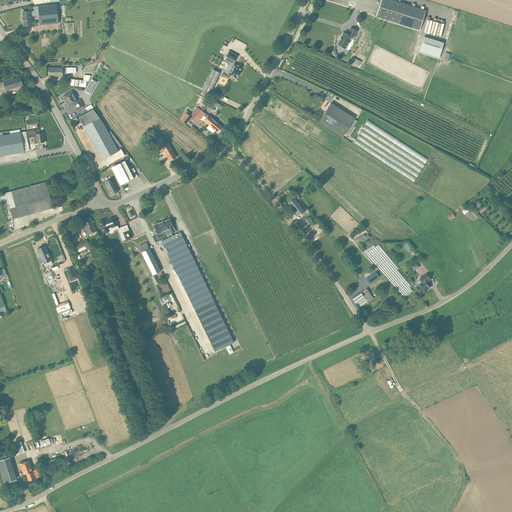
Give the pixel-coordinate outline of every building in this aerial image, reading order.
[(393,0),(380,0),(376,17),(419,30),(425,10),(393,0)] [(58,23),(56,4),(38,5),(38,6),(33,7),(34,11),(31,11),(22,11),(23,27),(33,26),(32,16),(38,15),(39,25),(58,23)] [(353,38),(356,32),(350,28),(347,34),(343,33),(341,38),(340,37),(339,39),(340,40),(337,44),(340,46),(339,48),(340,49),(343,51),(344,50),(350,38),(352,39),(353,38)] [(443,42),(424,36),(419,52),(439,58),(443,42)] [(234,79),(235,78),(236,78),(238,74),(240,72),(240,71),(241,68),(242,67),(234,63),(234,64),(233,63),(235,61),(237,56),(229,51),(226,56),(232,59),(225,72),(229,73),(229,74),(232,76),(231,77),(234,79)] [(48,76),(62,76),(62,73),(76,73),(76,67),(48,68),(48,76)] [(209,94),(219,73),(212,69),(202,91),(209,94)] [(71,79),(70,85),(85,87),(91,75),(83,75),(83,80),(71,79)] [(0,82),(0,91),(22,85),(20,77),(14,79),(13,77),(3,80),(3,82),(0,82)] [(92,77),(86,89),(90,91),(97,80),(97,79),(92,77)] [(71,92),(71,91),(63,96),(69,106),(72,104),(76,111),(83,107),(74,90),(71,92)] [(330,103),(318,121),(342,137),(354,118),(330,103)] [(191,114),(195,118),(201,110),(197,107),(191,114)] [(103,123),(99,117),(93,109),(78,118),(101,160),(106,158),(109,164),(125,155),(121,148),(118,150),(103,123)] [(199,121),(204,115),(206,113),(205,113),(201,110),(195,118),(199,121)] [(191,117),(190,116),(186,113),(180,119),(186,124),(191,117)] [(206,113),(204,115),(206,117),(203,120),(209,125),(214,120),(206,113)] [(214,120),(209,125),(218,132),(222,127),(214,120)] [(367,120),(353,144),(414,181),(428,157),(367,120)] [(34,136),(35,136),(37,143),(44,142),(43,133),(40,133),(39,129),(26,131),(20,132),(0,135),(0,156),(24,152),(22,144),(28,143),(26,136),(33,134),(34,136)] [(161,136),(153,141),(155,145),(163,140),(161,136)] [(161,147),(169,161),(176,157),(168,143),(161,147)] [(128,182),(130,181),(130,180),(133,178),(124,161),(113,167),(121,184),(122,184),(128,181),(128,182)] [(105,182),(112,195),(117,192),(111,179),(105,182)] [(8,201),(13,219),(53,208),(45,182),(0,194),(0,196),(2,203),(8,201)] [(305,210),(297,200),(300,198),(297,196),(287,204),(298,217),(305,210)] [(475,200),(471,204),(476,210),(480,206),(475,200)] [(81,220),(87,235),(97,231),(91,216),(81,220)] [(311,216),(307,219),(312,225),(316,222),(311,216)] [(117,225),(114,217),(109,219),(109,220),(105,222),(104,219),(99,221),(103,233),(108,231),(109,232),(109,233),(110,233),(111,233),(112,233),(113,232),(113,231),(112,227),(117,225)] [(154,230),(153,232),(154,233),(156,234),(157,233),(157,234),(168,229),(171,233),(175,231),(172,226),(173,226),(170,221),(166,222),(165,221),(159,224),(159,223),(153,225),(155,229),(154,230)] [(126,240),(132,237),(129,230),(123,233),(126,240)] [(234,342),(182,236),(181,236),(179,233),(172,236),(168,238),(161,241),(214,352),(234,342)] [(365,236),(364,234),(356,240),(359,245),(367,239),(370,238),(368,234),(365,236)] [(86,240),(75,245),(77,250),(85,246),(86,248),(89,247),(86,240)] [(146,244),(140,248),(142,252),(141,253),(152,275),(161,271),(149,249),(146,244)] [(45,246),(37,249),(41,258),(43,262),(43,264),(51,260),(45,246)] [(72,268),(65,270),(69,279),(75,277),(72,268)] [(43,274),(48,285),(55,282),(51,270),(43,274)] [(376,272),(366,278),(369,283),(379,277),(376,272)] [(426,283),(430,279),(426,274),(420,278),(423,282),(416,287),(421,294),(424,292),(427,290),(430,288),(426,283)] [(371,292),(378,286),(376,283),(368,288),(371,292)] [(366,288),(351,299),(355,304),(365,297),(368,302),(373,298),(366,288)] [(184,320),(170,327),(172,331),(186,324),(184,320)] [(39,442),(42,447),(51,443),(48,438),(39,442)] [(13,456),(17,455),(25,452),(23,447),(12,451),(13,456)] [(43,457),(37,459),(39,464),(41,463),(42,466),(48,464),(47,461),(45,462),(43,457)] [(35,478),(28,460),(20,464),(24,474),(26,474),(28,481),(35,478)]
